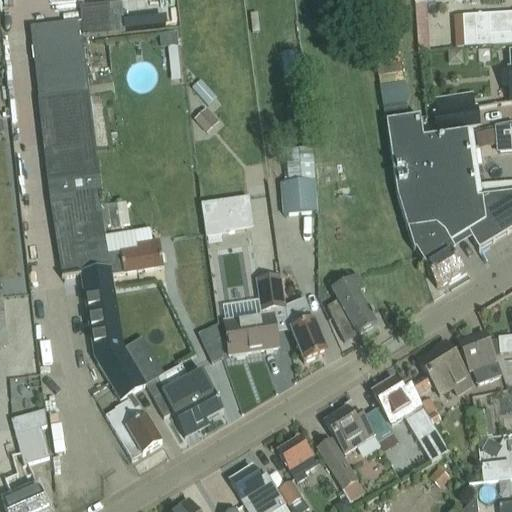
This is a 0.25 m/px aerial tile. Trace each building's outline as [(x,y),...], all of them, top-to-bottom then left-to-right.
[(426,4),(413,5),(417,55),(430,54),(426,4)] [(80,23),(31,29),(39,102),(51,204),(64,280),(80,278),(95,275),(97,291),(83,293),(93,354),(107,350),(111,362),(98,367),(110,387),(120,404),(127,400),(129,403),(114,412),(115,413),(105,419),(131,463),(132,465),(162,447),(134,400),(132,397),(145,389),(135,372),(124,353),(123,350),(120,332),(111,279),(111,277),(107,256),(104,239),(103,233),(99,209),(99,208),(98,199),(97,196),(101,196),(96,152),(90,102),(89,96),(82,40),(82,39),(107,36),(124,34),(121,5),(104,7),(80,10),(81,23),(80,23)] [(511,15),(462,18),(453,19),(455,50),(455,51),(511,47),(511,15)] [(176,35),(159,37),(160,50),(178,48),(176,35)] [(238,35),(217,36),(219,62),(240,60),(238,35)] [(503,72),(500,75),(501,85),(504,87),(508,87),(509,105),(511,105),(511,53),(510,54),(511,71),(503,72)] [(106,73),(111,89),(127,84),(122,68),(106,73)] [(200,83),(191,91),(208,109),(216,100),(200,83)] [(432,101),(434,117),(437,136),(479,130),(476,111),(473,95),(432,101)] [(296,102),(286,103),(288,123),(299,122),(308,120),(305,101),(296,102)] [(206,111),(193,123),(202,133),(215,121),(206,111)] [(419,120),(386,125),(397,199),(414,254),(416,254),(424,268),(423,268),(427,273),(437,291),(462,276),(449,253),(445,255),(442,251),(467,236),(478,253),(511,232),(511,193),(481,197),(472,134),(423,141),(419,120)] [(511,125),(497,128),(499,155),(511,153),(511,125)] [(493,132),(475,135),(477,151),(495,148),(493,132)] [(318,215),(314,164),(313,164),(312,151),(286,153),(287,186),(280,186),(283,218),(318,215)] [(343,178),(361,178),(361,161),(343,161),(343,178)] [(248,200),(200,207),(205,240),(229,237),(228,235),(253,231),(248,200)] [(331,218),(360,218),(360,200),(331,200),(331,218)] [(126,204),(99,209),(103,233),(130,229),(126,204)] [(134,234),(104,239),(107,256),(111,277),(111,279),(162,270),(158,243),(136,246),(134,234)] [(371,314),(369,315),(359,295),(362,293),(355,279),(346,283),(343,277),(328,285),(331,291),(330,292),(337,303),(326,309),(345,344),(358,337),(358,338),(376,328),(372,320),(373,319),(371,314)] [(283,309),(281,297),(278,279),(257,283),(261,313),(283,309)] [(290,333),(296,347),(303,366),(326,356),(313,324),(304,301),(286,309),(286,311),(285,311),(288,333),(290,333)] [(224,324),(229,358),(277,351),(272,317),(224,324)] [(223,360),(219,326),(198,335),(212,365),(223,360)] [(476,388),(500,379),(484,336),(459,346),(469,374),(470,374),(476,388)] [(511,339),(489,341),(495,356),(511,354),(511,339)] [(142,342),(124,353),(135,372),(145,389),(146,388),(152,401),(163,422),(172,417),(175,423),(184,441),(185,440),(183,436),(223,414),(218,405),(219,405),(218,402),(216,403),(202,374),(189,381),(164,395),(156,381),(163,377),(142,342)] [(457,397),(471,388),(447,348),(418,366),(426,378),(408,389),(414,400),(433,389),(440,401),(454,392),(457,397)] [(420,409),(414,400),(408,389),(407,389),(400,393),(394,382),(372,396),(391,427),(402,420),(430,466),(448,455),(432,429),(427,420),(420,409)] [(429,402),(420,407),(427,419),(436,413),(429,402)] [(353,407),(324,425),(345,458),(373,440),(361,421),(353,407)] [(376,412),(361,421),(373,440),(374,439),(384,454),(397,445),(376,412)] [(490,413),(475,414),(477,438),(492,436),(490,413)] [(44,414),(11,423),(15,438),(23,469),(49,462),(41,431),(46,429),(44,414)] [(435,415),(427,420),(432,429),(440,423),(435,415)] [(299,441),(277,455),(297,487),(307,480),(304,476),(316,469),(299,441)] [(487,441),(477,441),(478,453),(481,453),(492,459),(498,446),(487,441)] [(330,443),(316,452),(342,492),(356,484),(330,443)] [(511,479),(510,463),(480,467),(482,486),(511,482),(511,479)] [(252,470),(230,484),(240,501),(246,511),(285,511),(283,508),(284,507),(276,495),(266,478),(259,482),(252,470)] [(438,471),(428,482),(440,493),(450,482),(438,471)] [(13,489),(16,496),(3,503),(5,506),(3,507),(5,511),(47,511),(48,511),(29,472),(13,480),(17,487),(13,489)] [(278,492),(290,511),(307,511),(308,511),(291,484),(278,492)] [(476,511),(475,501),(464,511),(476,511)]
